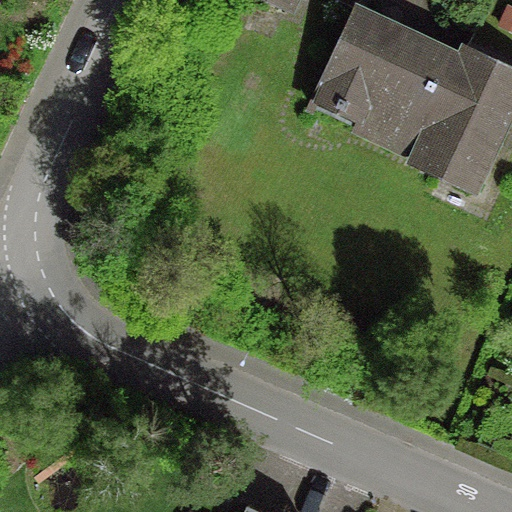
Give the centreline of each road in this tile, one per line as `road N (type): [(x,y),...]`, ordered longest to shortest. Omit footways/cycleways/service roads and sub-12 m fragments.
road 1 (residential): [(17,226),(49,293),(97,339),(497,511)]
road 2 (residential): [(125,0),(17,226)]
